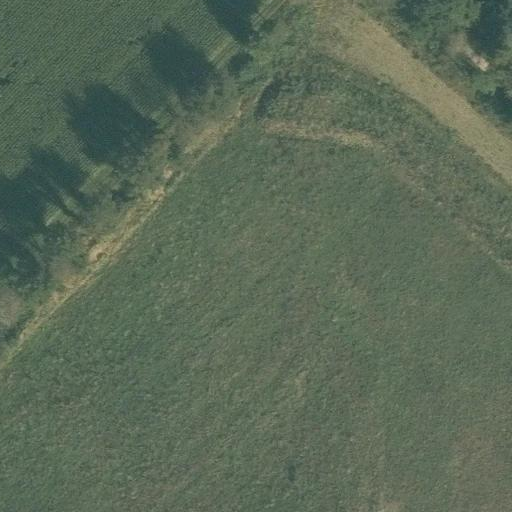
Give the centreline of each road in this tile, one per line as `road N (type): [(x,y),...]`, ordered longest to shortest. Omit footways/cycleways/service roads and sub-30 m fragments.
road 1 (track): [(0,292),(284,0)]
road 2 (track): [(408,0),(511,91)]
